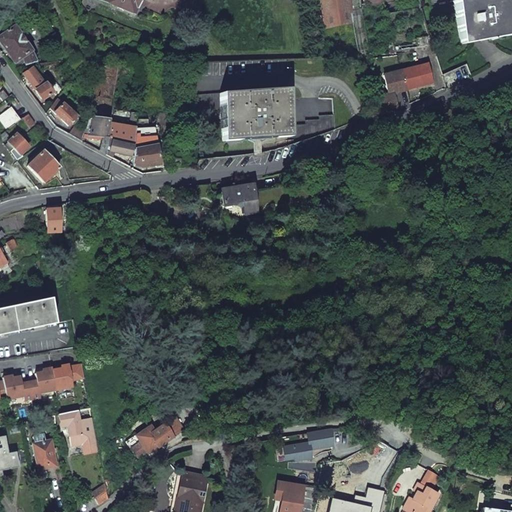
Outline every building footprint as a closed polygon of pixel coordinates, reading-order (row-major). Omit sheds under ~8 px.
[(98,0),(133,15),(139,0),(98,0)] [(319,0),(325,28),(353,23),(348,0),(319,0)] [(511,0),(453,0),(461,44),(474,42),(511,35),(511,32),(508,12),(511,11),(511,0)] [(0,36),(0,44),(13,63),(15,62),(17,64),(19,65),(22,61),(24,65),(23,65),(34,63),(29,51),(12,28),(0,36)] [(428,64),(401,70),(405,89),(432,83),(428,64)] [(22,75),(42,103),(46,101),(47,102),(54,97),(45,84),(44,85),(31,69),(22,75)] [(383,74),(389,94),(379,96),(379,97),(381,115),(396,108),(393,93),(395,92),(405,89),(401,70),(383,74)] [(0,104),(5,100),(8,98),(5,94),(2,90),(0,91),(0,104)] [(236,93),(220,95),(221,106),(223,106),(223,110),(225,129),(222,129),(224,141),(240,140),(239,138),(256,137),(273,136),(273,137),(289,136),(288,125),(286,125),(285,102),(287,102),(286,90),(270,91),(270,93),(236,95),(236,93)] [(220,95),(195,97),(195,111),(223,110),(223,106),(221,106),(220,95)] [(60,105),(55,100),(48,109),(68,127),(74,119),(81,112),(77,110),(73,115),(61,104),(60,105)] [(0,115),(0,120),(7,130),(20,120),(15,114),(10,107),(0,115)] [(27,115),(22,119),(29,128),(34,124),(27,115)] [(306,125),(292,126),(293,144),(311,138),(334,130),(333,116),(319,117),(319,121),(306,122),(306,125)] [(107,121),(87,119),(83,138),(100,141),(99,152),(105,155),(108,136),(106,136),(107,121)] [(5,133),(0,135),(0,139),(2,142),(8,137),(5,133)] [(17,133),(5,146),(16,161),(22,157),(20,155),(28,147),(18,137),(19,135),(17,133)] [(132,147),(111,142),(109,151),(119,154),(130,156),(132,147)] [(157,146),(133,151),(133,164),(141,168),(163,165),(162,163),(160,163),(157,146)] [(41,152),(26,167),(42,183),(57,169),(41,152)] [(257,212),(253,186),(244,187),(237,188),(222,190),(225,204),(243,202),(246,214),(257,212)] [(59,233),(57,210),(45,211),(46,233),(59,233)] [(16,247),(12,240),(5,244),(9,251),(16,247)] [(0,335),(53,324),(48,299),(0,309),(0,335)] [(54,390),(71,387),(70,381),(84,378),(81,365),(68,367),(68,365),(66,365),(65,365),(61,366),(60,367),(59,367),(59,369),(50,371),(54,390)] [(38,394),(54,390),(50,371),(50,369),(44,370),(45,372),(41,373),(33,375),(34,382),(27,383),(31,400),(39,398),(38,394)] [(5,400),(22,397),(23,402),(31,400),(27,383),(20,385),(18,378),(11,379),(7,380),(6,378),(1,379),(1,382),(5,399),(5,400)] [(99,454),(96,441),(92,418),(79,421),(76,411),(57,415),(59,428),(67,426),(72,446),(84,444),(86,456),(99,454)] [(172,417),(163,424),(172,436),(178,432),(181,430),(172,417)] [(55,428),(53,418),(42,420),(43,430),(55,428)] [(125,443),(137,459),(146,452),(147,454),(155,448),(172,436),(163,424),(152,432),(148,426),(125,443)] [(331,429),(308,433),(309,441),(310,449),(333,445),(331,429)] [(32,445),(37,470),(55,467),(50,441),(44,442),(42,436),(32,438),(33,444),(32,445)] [(6,454),(3,437),(0,437),(0,470),(17,468),(14,453),(6,454)] [(309,441),(283,445),(286,461),(312,459),(310,449),(309,441)] [(155,448),(147,454),(150,457),(158,452),(155,448)] [(416,492),(413,499),(409,497),(400,511),(432,511),(449,481),(431,471),(430,471),(428,470),(421,482),(417,481),(412,490),(416,492)] [(198,511),(204,478),(177,473),(172,496),(177,497),(174,511),(198,511)] [(272,511),(311,511),(315,489),(278,482),(272,511)] [(91,493),(95,499),(106,492),(105,484),(91,493)] [(380,511),(385,491),(368,487),(366,497),(355,495),(353,502),(332,497),(328,511),(380,511)] [(108,500),(106,492),(95,499),(96,502),(98,506),(108,500)]
